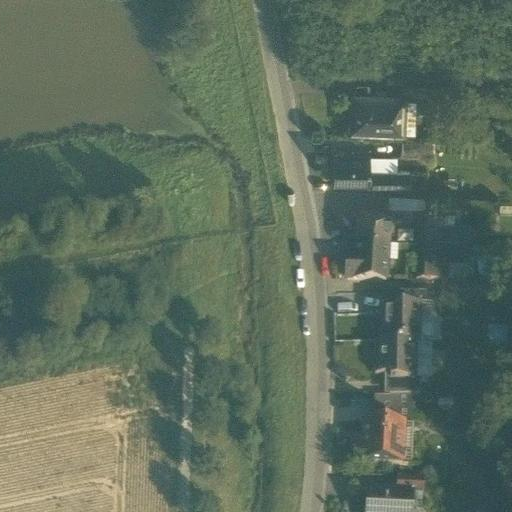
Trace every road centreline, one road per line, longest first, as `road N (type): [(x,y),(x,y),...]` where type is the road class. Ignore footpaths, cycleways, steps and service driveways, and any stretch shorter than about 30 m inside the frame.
road 1 (residential): [(262,0),(316,299),(310,511)]
road 2 (track): [(181,511),(186,357)]
